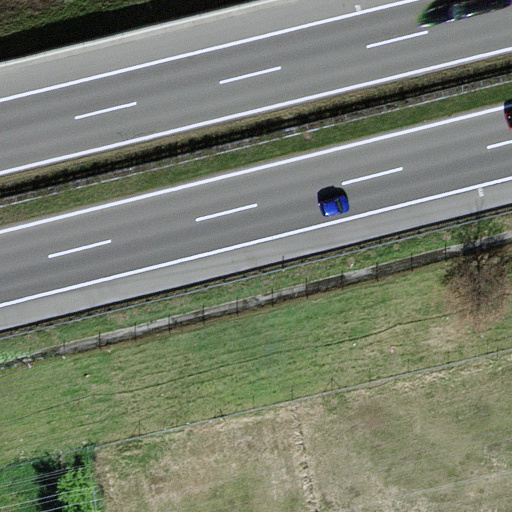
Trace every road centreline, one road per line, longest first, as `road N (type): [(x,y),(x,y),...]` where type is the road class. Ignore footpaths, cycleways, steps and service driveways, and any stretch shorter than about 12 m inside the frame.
road 1 (motorway): [(0,268),(511,141)]
road 2 (motorway): [(511,9),(0,133)]
